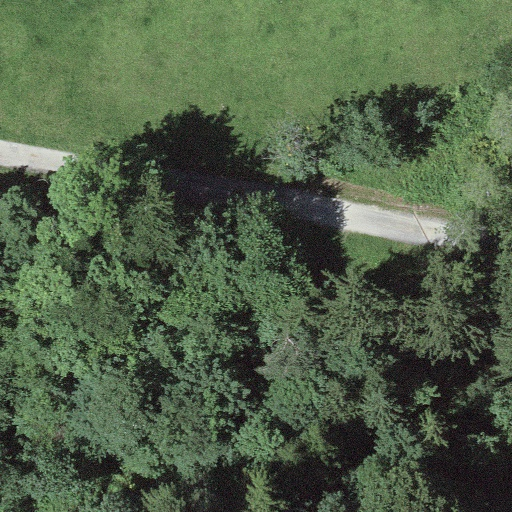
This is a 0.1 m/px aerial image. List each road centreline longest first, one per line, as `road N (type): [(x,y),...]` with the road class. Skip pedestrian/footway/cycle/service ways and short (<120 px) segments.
road 1 (track): [(0,156),(274,197)]
road 2 (track): [(274,197),(511,125)]
road 3 (track): [(274,197),(511,226)]
